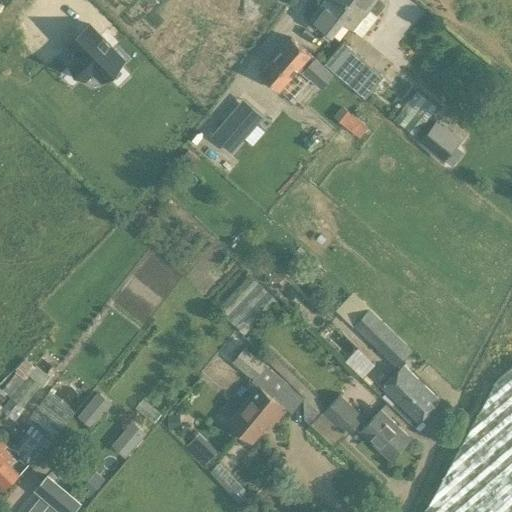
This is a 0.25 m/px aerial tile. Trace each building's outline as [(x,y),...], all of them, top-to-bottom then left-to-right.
[(386,3),(381,0),(325,0),(311,19),(328,33),(339,18),(362,36),(377,15),(386,3)] [(89,22),(67,43),(76,52),(69,59),(85,76),(93,69),(101,77),(123,56),(89,22)] [(311,79),(321,88),(333,74),(290,38),(259,74),(279,90),(297,69),(309,80),(311,79)] [(343,42),(325,63),(364,97),(383,76),(343,42)] [(259,116),(241,100),(216,129),(235,145),(259,116)] [(357,137),(366,126),(342,107),(333,117),(357,137)] [(448,149),(426,131),(417,142),(439,159),(448,149)] [(216,306),(236,326),(268,292),(247,272),(216,306)] [(383,322),(368,309),(353,325),(361,332),(395,366),(411,349),(383,322)] [(252,381),(258,386),(228,422),(251,442),(271,418),(274,421),(297,394),(243,348),(232,362),(253,379),(252,381)] [(0,411),(3,408),(12,416),(47,376),(24,356),(0,382),(0,411)] [(382,386),(419,422),(440,400),(403,365),(382,386)] [(511,511),(511,367),(497,380),(424,511),(511,511)] [(10,451),(33,469),(76,412),(49,391),(27,421),(31,424),(10,451)] [(99,392),(78,416),(91,428),(113,404),(99,392)] [(363,415),(339,394),(322,413),(346,435),(363,415)] [(360,431),(390,459),(410,437),(380,410),(360,431)] [(132,421),(112,446),(127,458),(147,433),(132,421)] [(0,491),(1,492),(18,475),(6,462),(11,457),(4,450),(7,446),(0,438),(0,491)] [(92,472),(83,484),(92,491),(101,478),(92,472)] [(67,511),(76,502),(45,476),(32,491),(39,497),(25,511),(67,511)]
